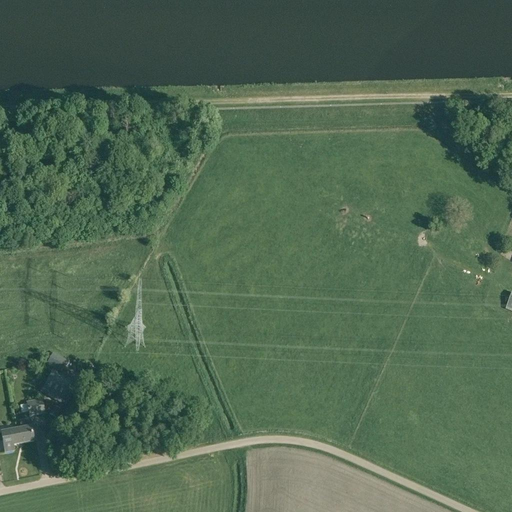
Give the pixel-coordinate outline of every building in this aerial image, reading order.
[(46,364),(60,372),(67,361),(53,352),(46,364)] [(41,392),(61,403),(72,384),(52,372),(41,392)] [(26,402),(29,417),(45,414),(42,400),(26,402)] [(49,414),(56,418),(61,410),(54,406),(49,414)] [(21,429),(16,430),(18,437),(19,436),(21,444),(34,442),(31,427),(30,427),(28,419),(20,421),(21,429)] [(1,433),(5,453),(14,451),(13,446),(21,444),(19,436),(18,437),(16,430),(1,433)]
